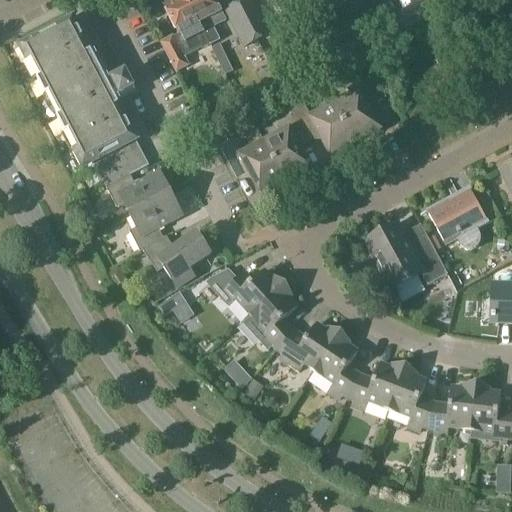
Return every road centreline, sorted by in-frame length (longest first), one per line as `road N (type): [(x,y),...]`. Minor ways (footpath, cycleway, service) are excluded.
road 1 (primary): [(277,511),(191,449),(117,372),(0,182)]
road 2 (primary): [(0,263),(86,405),(198,511)]
road 3 (residential): [(104,0),(231,240)]
road 4 (residential): [(294,250),(337,308),(432,352),(511,360)]
road 5 (residential): [(294,250),(511,132)]
